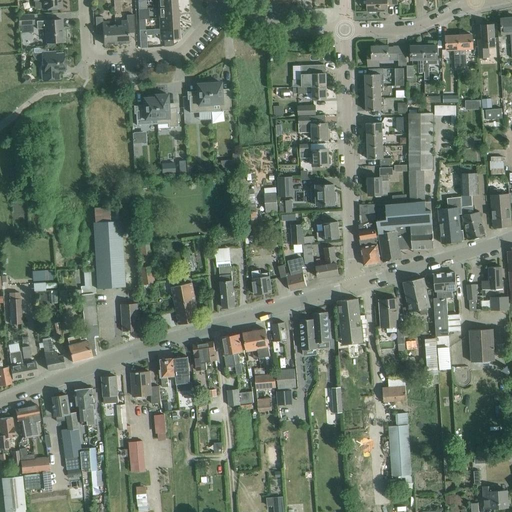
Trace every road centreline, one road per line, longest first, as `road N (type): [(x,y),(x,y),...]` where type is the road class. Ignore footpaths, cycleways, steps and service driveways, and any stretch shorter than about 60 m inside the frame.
road 1 (tertiary): [(0,405),(132,352),(355,284)]
road 2 (residential): [(355,284),(344,29)]
road 3 (residential): [(83,0),(89,57),(102,59),(173,55),(225,2)]
road 4 (unknown): [(355,284),(368,312),(378,492)]
road 5 (tertiary): [(355,284),(511,237)]
road 6 (residential): [(344,29),(409,29),(476,5)]
road 7 (residential): [(344,29),(292,31),(225,2)]
